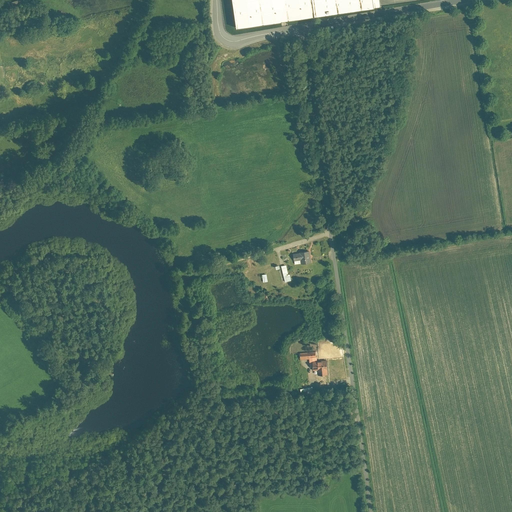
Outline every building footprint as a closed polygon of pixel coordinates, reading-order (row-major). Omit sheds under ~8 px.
[(312,0),(231,0),(236,28),(315,17),(312,0)] [(312,0),(315,17),(381,8),(379,0),(312,0)] [(300,252),(300,254),(291,255),(292,262),(301,261),(301,265),(310,264),(308,251),(300,252)] [(287,265),(280,266),(283,283),(290,281),(287,265)] [(313,372),(317,371),(317,375),(326,375),(326,371),(327,371),(327,362),(313,362),(313,372)]
